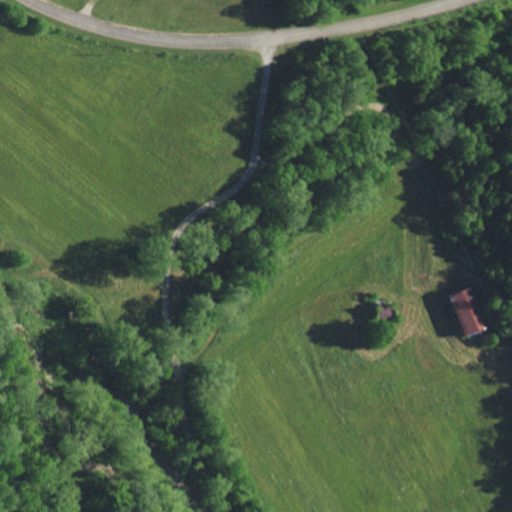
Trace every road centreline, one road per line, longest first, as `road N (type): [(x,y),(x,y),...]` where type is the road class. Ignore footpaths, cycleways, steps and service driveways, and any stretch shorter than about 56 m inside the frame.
road 1 (residential): [(256,38),(241,162),(216,196),(166,229),(150,301),(173,431),(217,511)]
road 2 (residential): [(451,0),(210,43),(98,31),(14,0)]
